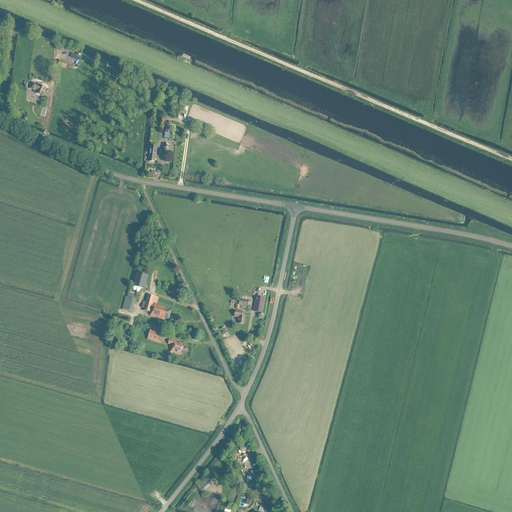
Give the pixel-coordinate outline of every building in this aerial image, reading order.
[(65,69),(67,64),(60,61),(57,66),(65,69)] [(43,97),(46,89),(32,83),(30,90),(34,91),(34,92),(36,93),(36,94),(43,97)] [(156,160),(157,151),(157,147),(150,146),(148,157),(150,157),(149,162),(154,163),(154,160),(156,160)] [(146,290),(147,285),(146,285),(148,276),(136,273),(133,286),(134,291),(137,291),(137,293),(138,293),(141,289),(143,290),(144,289),(146,290)] [(157,304),(158,298),(147,295),(145,302),(143,302),(142,308),(144,309),(143,311),(151,313),(150,316),(163,320),(163,319),(168,320),(171,311),(166,309),(166,308),(153,304),(153,303),(157,304)] [(135,299),(128,297),(127,297),(125,297),(122,310),(132,312),(135,299)] [(262,314),(265,299),(256,297),(253,312),(262,314)] [(244,325),(245,316),(242,315),(242,312),(235,311),(234,317),(239,318),(238,324),(244,325)] [(147,340),(161,344),(164,333),(150,330),(147,340)] [(173,342),(169,341),(168,344),(172,345),(171,349),(170,353),(181,355),(181,353),(187,354),(188,349),(183,347),(184,344),(173,341),(173,342)] [(252,462),(257,474),(261,472),(256,460),(252,462)]
